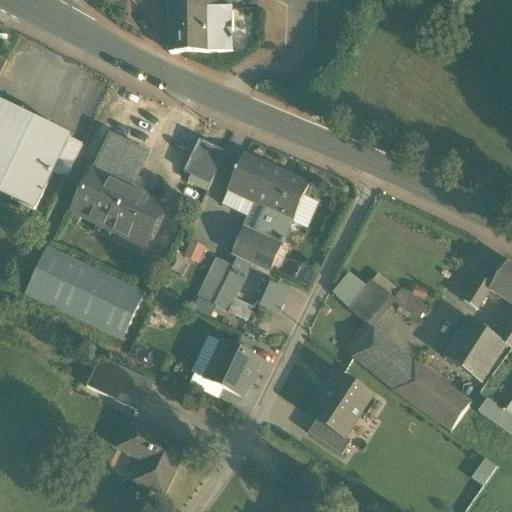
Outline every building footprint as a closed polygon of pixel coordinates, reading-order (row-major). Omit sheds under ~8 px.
[(231,0),(169,0),(173,54),(230,51),(234,51),(231,0)] [(81,147),(68,141),(70,139),(1,105),(0,106),(0,194),(35,211),(53,174),(65,180),(81,147)] [(93,174),(130,192),(136,178),(147,156),(110,138),(93,174)] [(184,174),(209,186),(225,153),(200,141),(184,174)] [(227,190),(253,203),(269,168),(267,171),(259,168),(260,164),(244,156),(227,190)] [(253,203),(264,208),(293,221),(308,186),(269,168),(253,203)] [(72,213),(144,248),(163,208),(145,199),(130,192),(93,174),(91,173),(72,213)] [(145,199),(152,186),(136,178),(130,192),(145,199)] [(253,203),(227,190),(220,206),(247,218),(242,229),(252,234),(264,208),(253,203)] [(281,248),(293,221),(264,208),(252,234),(281,248)] [(231,254),(270,272),(281,248),(252,234),(242,229),(231,254)] [(188,241),(182,257),(199,263),(205,247),(188,241)] [(25,295),(122,342),(145,294),(47,248),(25,295)] [(233,267),(218,260),(198,299),(214,306),(233,267)] [(511,267),(509,265),(494,286),(491,290),(511,304),(511,267)] [(249,275),(233,267),(214,306),(231,313),(234,306),(249,275)] [(252,274),(239,301),(254,309),(267,281),(252,274)] [(334,295),(351,309),(368,290),(350,276),(334,295)] [(476,310),(491,290),(494,286),(482,277),(464,302),(476,310)] [(281,313),(288,287),(266,282),(259,308),(281,313)] [(393,302),(419,320),(427,309),(401,291),(393,302)] [(234,306),(231,313),(248,322),(252,314),(234,306)] [(443,358),(480,383),(498,357),(506,345),(499,341),(469,320),(443,358)] [(501,360),(511,344),(511,322),(499,341),(506,345),(498,357),(501,360)] [(395,393),(452,432),(471,404),(427,373),(366,324),(347,353),(351,362),(395,393)] [(225,390),(241,398),(258,361),(252,358),(255,353),(238,345),(236,350),(223,344),(205,380),(225,390)] [(87,389),(136,412),(150,383),(101,359),(87,389)] [(220,402),(225,390),(205,380),(193,375),(188,386),(220,402)] [(317,422),(344,440),(345,439),(372,398),(341,378),(326,401),(325,400),(312,418),(317,422)] [(511,419),(505,415),(488,402),(479,414),(511,437),(511,419)] [(139,486),(163,497),(187,448),(131,421),(117,450),(149,465),(139,486)] [(308,435),(342,458),(351,443),(345,439),(344,440),(317,422),(308,435)] [(497,468),(485,459),(470,480),(482,488),(497,468)] [(302,478),(290,501),(310,511),(322,511),(332,494),(302,478)] [(310,511),(290,501),(283,511),(310,511)]
